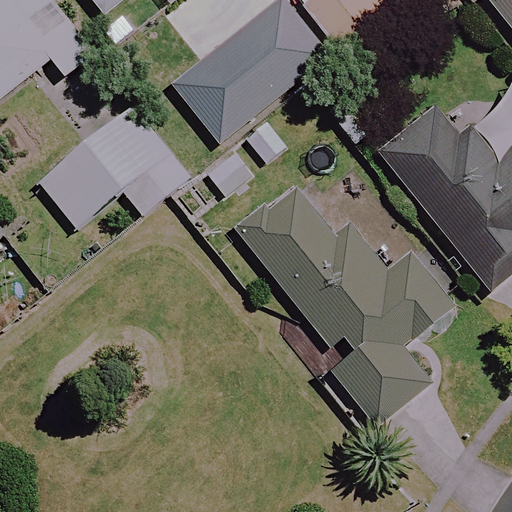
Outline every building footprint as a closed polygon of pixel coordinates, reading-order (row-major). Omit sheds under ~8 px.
[(22,0),(15,6),(9,0),(0,0),(0,105),(54,63),(67,80),(95,57),(50,0),(22,0)] [(166,0),(172,8),(181,0),(91,0),(106,18),(129,0),(166,0)] [(391,0),(322,0),(307,11),(341,59),(390,24),(379,9),(391,0)] [(511,0),(491,0),(489,1),(511,29),(511,0)] [(337,68),(301,16),(256,47),(292,99),(337,68)] [(284,105),(245,54),(199,88),(238,140),(284,105)] [(211,120),(191,97),(158,125),(200,175),(220,158),(198,131),(211,120)] [(190,182),(135,112),(42,186),(80,233),(126,196),(144,219),(190,182)] [(460,144),(434,112),(381,154),(496,297),(511,284),(511,152),(499,163),(474,133),(460,144)] [(337,241),(299,194),(243,239),(334,351),(348,340),(361,356),(336,377),(380,431),(434,387),(404,351),(453,311),(412,259),(389,278),(351,230),(337,241)] [(0,241),(11,232),(0,219),(0,241)]
